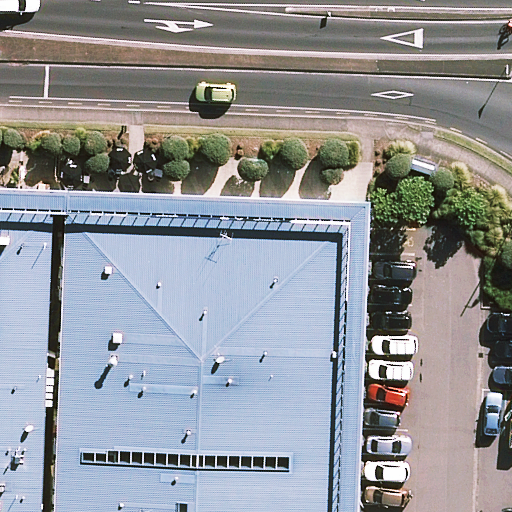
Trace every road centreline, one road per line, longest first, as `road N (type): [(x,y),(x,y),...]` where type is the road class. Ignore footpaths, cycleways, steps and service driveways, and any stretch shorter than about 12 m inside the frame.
road 1 (tertiary): [(511,117),(440,99),(0,81)]
road 2 (tertiary): [(38,14),(382,38),(511,36)]
